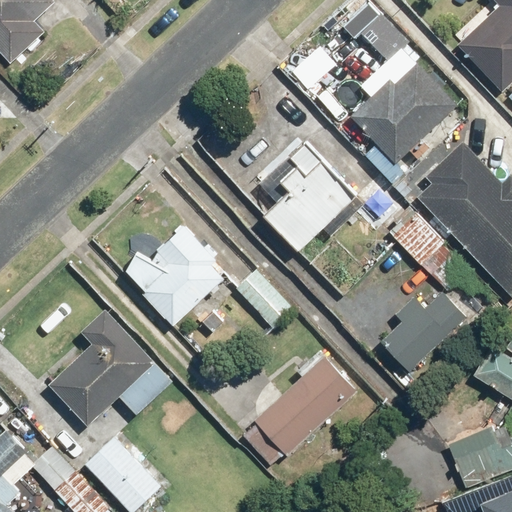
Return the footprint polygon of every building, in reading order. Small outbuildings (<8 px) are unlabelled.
[(0,0),(0,49),(13,63),(48,31),(36,18),(55,0),(0,0)] [(460,41),(504,88),(511,81),(511,0),(493,0),(499,6),(460,41)] [(352,114),(394,160),(457,103),(415,57),(352,114)] [(415,191),(511,292),(511,191),(466,143),(415,191)] [(252,197),(298,249),(358,196),(312,144),(252,197)] [(409,206),(388,226),(448,290),(469,270),(409,206)] [(123,268),(172,323),(226,276),(213,262),(218,257),(186,222),(145,259),(140,253),(123,268)] [(254,269),(235,288),(272,323),(290,304),(254,269)] [(410,370),(464,317),(436,288),(381,341),(410,370)] [(49,382),(90,425),(155,363),(104,309),(80,331),(91,342),(49,382)] [(491,345),(473,374),(511,398),(511,337),(503,352),(491,345)] [(322,356),(257,419),(292,455),(357,392),(322,356)] [(448,444),(466,487),(511,467),(511,443),(500,448),(491,426),(448,444)] [(0,511),(18,511),(11,503),(22,493),(4,473),(30,449),(10,427),(0,436),(0,511)] [(119,436),(88,464),(132,511),(163,485),(119,436)] [(33,465),(77,511),(94,511),(105,502),(52,447),(33,465)] [(511,511),(511,480),(454,499),(457,511),(511,511)]
